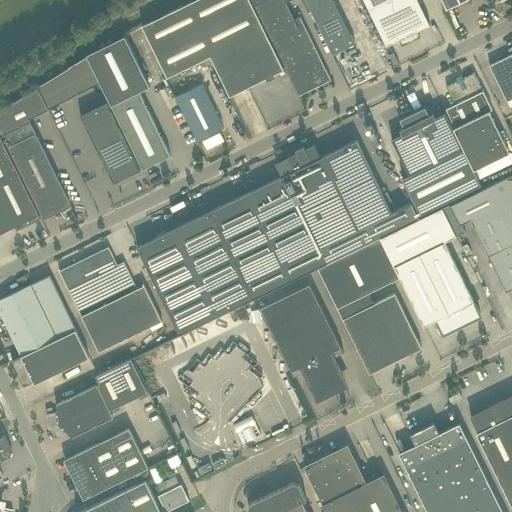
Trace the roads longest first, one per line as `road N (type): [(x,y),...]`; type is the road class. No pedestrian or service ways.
road 1 (unclassified): [(0,279),(511,27)]
road 2 (unclassified): [(219,511),(224,479),(511,337)]
road 3 (unclassified): [(0,379),(43,483),(45,511)]
